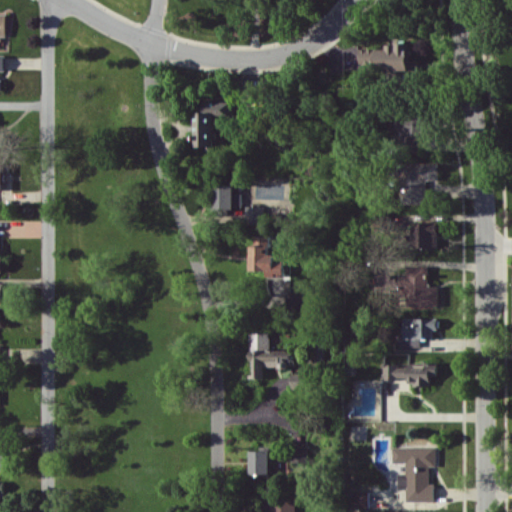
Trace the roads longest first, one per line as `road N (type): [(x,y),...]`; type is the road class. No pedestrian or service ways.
road 1 (residential): [(216,511),(216,334),(152,117),(157,0)]
road 2 (residential): [(464,0),(465,63),(485,186),(484,511)]
road 3 (residential): [(46,0),(47,511)]
road 4 (residential): [(68,0),(153,43),(211,57),(265,58),(313,44),(357,0)]
